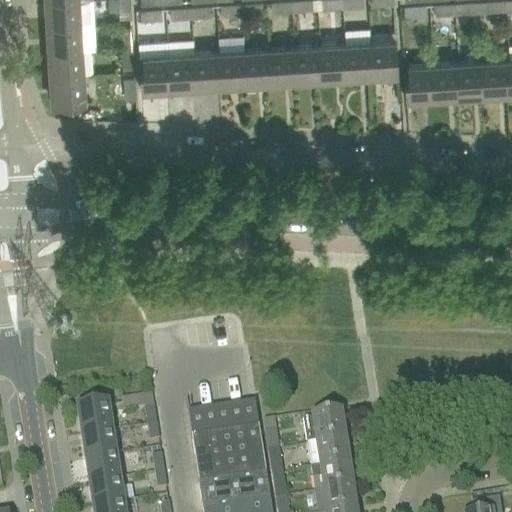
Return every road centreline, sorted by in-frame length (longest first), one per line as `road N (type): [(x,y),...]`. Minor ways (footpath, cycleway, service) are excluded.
road 1 (residential): [(12,147),(511,166)]
road 2 (secondary): [(511,231),(127,218)]
road 3 (unclassified): [(190,511),(176,384),(187,366),(225,360)]
road 4 (tertiary): [(43,511),(19,352)]
